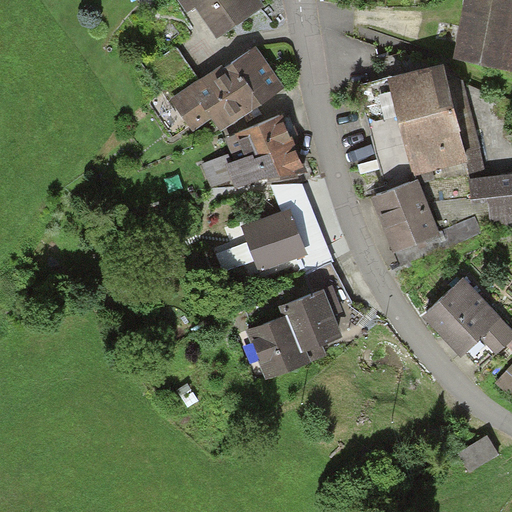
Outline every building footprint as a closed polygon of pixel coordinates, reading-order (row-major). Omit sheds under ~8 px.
[(178,0),(188,14),(196,9),(217,41),(264,8),(258,0),(178,0)] [(511,0),(464,0),(454,61),(511,72),(511,0)] [(271,70),(256,48),(224,70),(221,65),(171,100),(193,133),(212,120),(221,133),(284,89),(271,70)] [(444,66),(389,79),(413,183),(419,181),(419,183),(484,168),(463,77),(447,81),(444,66)] [(282,118),(226,139),(235,163),(228,166),(227,167),(232,180),(236,191),(267,179),(269,182),(279,178),(281,183),(305,174),(297,154),(298,154),(295,146),(292,139),(290,140),(282,118)] [(228,166),(224,156),(202,165),(211,188),(232,180),(227,167),(228,166)] [(511,174),(469,178),(471,205),(489,204),(491,226),(511,224),(511,174)] [(419,183),(419,181),(413,183),(371,200),(393,254),(440,236),(419,183)] [(291,210),(242,228),(259,274),(308,256),(291,210)] [(511,340),(511,330),(463,280),(422,318),(462,360),(481,341),(496,356),(511,340)] [(279,309),(283,318),(288,316),(304,355),(308,353),(312,362),(326,356),(323,348),(343,340),(334,317),(343,313),(332,287),(324,290),(324,291),(279,309)] [(267,381),(312,362),(308,353),(304,355),(288,316),(283,318),(247,333),(267,381)] [(511,393),(511,364),(496,382),(510,395),(511,393)] [(189,408),(199,402),(187,384),(177,391),(189,408)] [(499,455),(488,436),(458,453),(469,472),(499,455)]
